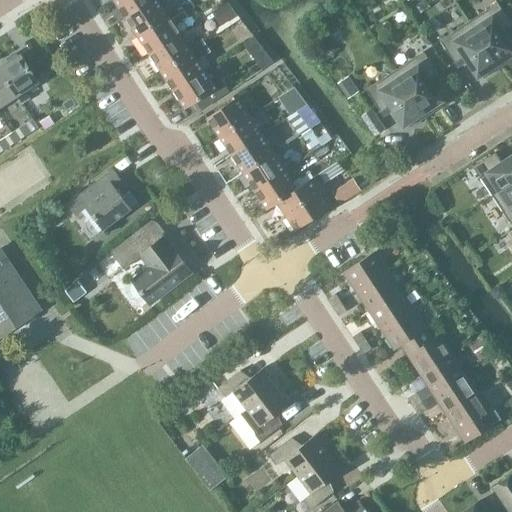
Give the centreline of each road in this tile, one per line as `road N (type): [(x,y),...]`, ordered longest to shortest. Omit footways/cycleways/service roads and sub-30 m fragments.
road 1 (residential): [(266,275),(186,156),(151,127),(67,0)]
road 2 (residential): [(441,483),(416,445),(393,432),(281,264)]
road 3 (residential): [(145,366),(266,275)]
